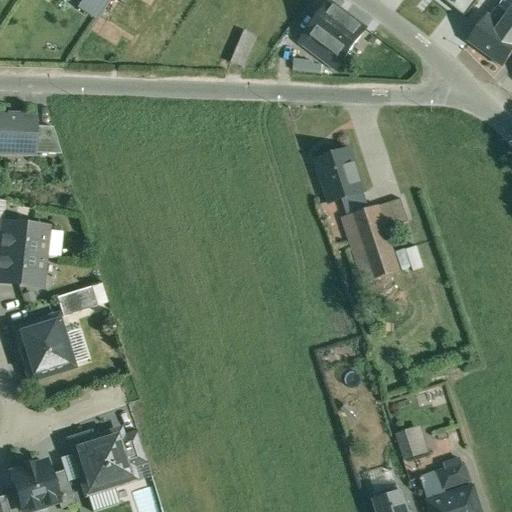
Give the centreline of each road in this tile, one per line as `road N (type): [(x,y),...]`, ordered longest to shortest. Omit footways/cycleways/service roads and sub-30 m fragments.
road 1 (residential): [(477,92),(0,81)]
road 2 (residential): [(363,0),(477,92)]
